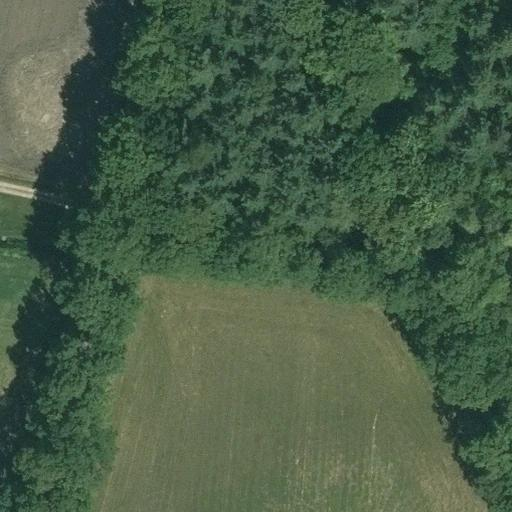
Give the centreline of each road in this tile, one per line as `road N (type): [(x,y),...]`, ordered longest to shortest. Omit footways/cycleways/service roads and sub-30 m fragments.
road 1 (track): [(44,511),(181,0)]
road 2 (track): [(511,421),(314,0)]
road 3 (track): [(118,216),(428,243)]
